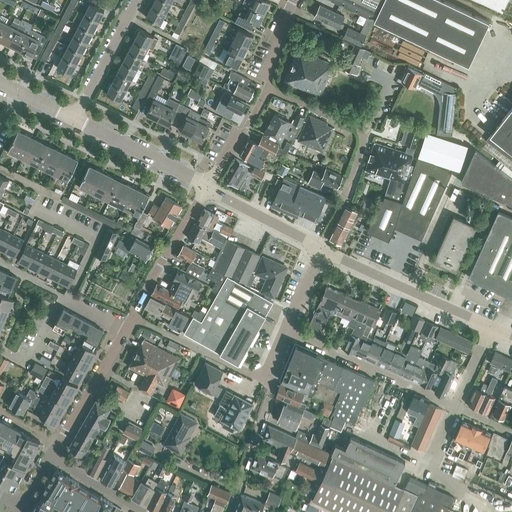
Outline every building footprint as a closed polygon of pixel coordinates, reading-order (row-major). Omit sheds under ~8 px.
[(71,0),(68,6),(73,9),(77,0),(71,0)] [(162,0),(154,0),(151,7),(165,15),(170,4),(162,0)] [(244,0),(243,3),(249,7),(263,14),(269,2),(265,0),(264,0),(244,0)] [(331,0),(369,18),(370,17),(376,4),(378,0),(331,0)] [(378,0),(376,4),(370,17),(374,19),(373,20),(395,31),(433,49),(467,65),(488,21),(443,0),(378,0)] [(478,0),(502,11),(507,0),(478,0)] [(49,10),(51,4),(44,1),(41,6),(49,10)] [(185,12),(190,14),(196,3),(190,1),(185,12)] [(51,4),(49,10),(54,12),(57,7),(51,4)] [(90,4),(84,15),(98,22),(104,11),(90,4)] [(320,5),(314,17),(339,28),(341,29),(344,24),(341,23),(344,16),(320,5)] [(62,17),(67,20),(73,9),(68,6),(62,17)] [(151,7),(146,17),(160,24),(159,26),(162,28),(163,28),(167,21),(163,19),(165,15),(151,7)] [(234,22),(250,30),(254,23),(258,25),(263,14),(249,7),(245,14),(240,11),(234,22)] [(41,9),(38,15),(44,18),(47,12),(41,9)] [(190,14),(185,12),(179,22),(184,25),(190,14)] [(84,15),(79,26),(93,33),(98,22),(84,15)] [(57,28),(62,31),(67,20),(62,17),(57,28)] [(15,30),(9,45),(20,51),(28,35),(30,30),(33,24),(22,19),(19,25),(19,24),(15,30)] [(215,30),(220,32),(224,22),(220,20),(215,30)] [(5,24),(0,34),(0,41),(8,45),(18,24),(12,21),(10,26),(5,24)] [(184,25),(179,22),(174,34),(179,36),(184,25)] [(79,26),(73,36),(87,43),(93,33),(79,26)] [(348,27),(343,38),(360,46),(366,35),(348,27)] [(51,39),(56,41),(62,31),(57,28),(51,39)] [(233,39),(247,47),(253,35),(238,28),(233,39)] [(136,37),(134,40),(148,48),(152,50),(158,39),(154,37),(139,29),(138,29),(137,29),(134,34),(135,36),(136,36),(136,37)] [(28,35),(20,51),(37,59),(47,39),(37,34),(30,30),(28,35)] [(209,40),(214,43),(220,32),(215,30),(209,40)] [(73,36),(68,47),(82,54),(87,43),(73,36)] [(46,48),(51,51),(56,41),(51,39),(46,48)] [(233,39),(228,50),(242,57),(247,47),(233,39)] [(134,40),(128,51),(142,59),(148,48),(134,40)] [(214,43),(209,40),(203,52),(208,55),(214,43)] [(359,64),(366,48),(355,44),(344,69),(357,74),(361,65),(359,64)] [(62,57),(76,64),(82,54),(68,47),(62,57)] [(51,51),(46,48),(40,60),(45,62),(51,51)] [(237,68),(242,57),(228,50),(222,60),(237,68)] [(128,51),(123,62),(137,69),(141,71),(143,66),(139,64),(142,59),(128,51)] [(174,62),(179,64),(185,53),(180,51),(174,62)] [(327,74),(331,64),(299,51),(286,82),(320,96),(329,74),(327,74)] [(188,55),(183,66),(189,69),(194,59),(188,55)] [(71,75),(76,64),(62,57),(57,68),(71,75)] [(199,61),(193,71),(204,77),(210,67),(199,61)] [(123,62),(117,72),(131,80),(137,69),(123,62)] [(174,62),(169,72),(168,73),(174,75),(179,64),(174,62)] [(408,67),(401,82),(414,88),(416,82),(419,84),(418,85),(420,86),(420,85),(434,92),(433,92),(434,93),(439,83),(441,81),(424,73),(424,74),(408,67)] [(168,73),(169,72),(163,69),(160,74),(171,80),(174,75),(168,73)] [(225,83),(223,87),(225,89),(249,100),(254,90),(247,86),(250,80),(242,76),(231,71),(228,77),(230,78),(227,84),(225,83)] [(117,72),(112,82),(126,90),(131,80),(117,72)] [(143,86),(149,89),(154,78),(149,75),(143,86)] [(150,91),(144,104),(151,107),(147,115),(158,120),(165,106),(154,101),(157,94),(156,94),(164,79),(159,76),(158,76),(150,91)] [(439,83),(434,93),(436,95),(437,98),(439,102),(439,106),(439,110),(437,134),(452,135),(457,88),(441,81),(439,83)] [(120,101),(126,90),(112,82),(106,93),(120,101)] [(138,96),(143,98),(149,89),(143,86),(138,96)] [(225,91),(215,111),(231,119),(235,110),(240,113),(246,101),(225,91)] [(143,98),(138,96),(132,107),(137,110),(143,98)] [(205,101),(199,98),(198,100),(196,104),(202,107),(205,101)] [(165,106),(158,120),(169,125),(172,118),(178,121),(185,106),(169,99),(168,99),(165,106)] [(185,106),(178,121),(183,123),(179,131),(179,132),(186,136),(187,134),(191,136),(199,118),(201,115),(190,110),(190,109),(185,106)] [(511,162),(511,106),(485,141),(511,162)] [(202,112),(201,114),(201,115),(207,118),(209,112),(210,112),(204,109),(202,112)] [(300,127),(304,118),(297,115),(293,123),(274,114),(269,123),(295,137),(300,127)] [(323,153),(333,128),(326,125),(327,123),(309,115),(297,142),(323,153)] [(199,118),(191,136),(202,142),(209,127),(210,123),(199,118)] [(269,123),(264,134),(281,143),(284,136),(293,141),(295,137),(269,123)] [(7,150),(22,158),(32,137),(18,130),(7,150)] [(374,143),(365,171),(390,179),(384,198),(386,199),(392,201),(395,193),(396,193),(398,189),(401,190),(403,183),(404,184),(407,175),(411,176),(417,158),(412,157),(413,155),(412,155),(414,148),(419,134),(409,130),(404,145),(407,145),(404,153),(374,143)] [(467,146),(426,132),(418,157),(459,170),(467,146)] [(32,137),(22,158),(37,165),(48,145),(32,137)] [(248,139),(243,148),(258,156),(264,160),(264,159),(266,156),(269,150),(275,153),(278,147),(279,146),(273,143),(262,137),(258,144),(248,139)] [(52,173),(62,152),(48,145),(37,165),(52,173)] [(278,147),(275,153),(277,154),(284,158),(287,152),(282,149),(278,147)] [(258,169),(264,173),(269,165),(263,162),(264,160),(258,156),(243,148),(239,155),(260,167),(258,169)] [(460,182),(511,204),(511,179),(474,150),(460,182)] [(78,160),(64,153),(62,152),(52,173),(67,180),(78,160)] [(237,188),(250,166),(236,158),(223,180),(237,188)] [(417,158),(411,176),(394,227),(421,239),(451,173),(435,164),(417,158)] [(0,171),(12,177),(15,172),(0,165),(0,171)] [(79,186),(93,193),(104,173),(89,165),(79,186)] [(282,165),(277,174),(283,177),(288,168),(282,165)] [(264,173),(258,169),(255,167),(251,174),(260,179),(264,173)] [(338,188),(343,176),(325,169),(323,175),(313,171),(308,184),(320,189),(323,183),(331,186),(332,185),(338,188)] [(15,172),(12,177),(27,185),(30,179),(15,172)] [(93,193),(109,201),(119,180),(104,173),(93,193)] [(0,175),(0,188),(4,191),(10,181),(0,175)] [(380,200),(367,231),(389,241),(394,227),(411,176),(407,175),(404,184),(403,183),(401,190),(398,189),(396,193),(395,193),(392,201),(386,199),(385,202),(380,200)] [(30,179),(27,185),(43,193),(46,187),(30,179)] [(124,208),(134,188),(119,180),(109,201),(124,208)] [(316,221),(326,199),(283,180),(273,202),(316,221)] [(46,187),(43,193),(59,200),(62,195),(46,187)] [(149,195),(136,188),(134,188),(124,208),(139,216),(149,195)] [(84,213),(86,208),(64,196),(61,201),(84,213)] [(153,217),(168,227),(181,206),(166,197),(159,208),(153,204),(149,212),(154,215),(153,217)] [(23,212),(27,214),(32,205),(28,203),(23,212)] [(346,206),(341,215),(356,222),(358,217),(361,217),(364,218),(365,215),(346,206)] [(86,208),(84,213),(99,220),(102,215),(86,208)] [(218,217),(215,215),(204,210),(197,222),(212,229),(218,217)] [(134,226),(140,229),(147,214),(142,211),(134,226)] [(468,277),(509,295),(511,296),(511,217),(498,211),(468,277)] [(102,215),(99,220),(114,228),(117,223),(116,223),(102,215)] [(337,223),(352,230),(356,222),(341,215),(337,223)] [(456,271),(476,226),(453,216),(433,261),(456,271)] [(39,220),(36,224),(41,226),(45,230),(46,231),(49,225),(43,222),(39,220)] [(117,223),(114,228),(119,230),(123,223),(117,220),(116,223),(117,223)] [(194,223),(187,237),(199,244),(202,238),(207,241),(209,236),(210,237),(209,239),(222,246),(225,240),(226,237),(214,231),(207,227),(206,230),(194,223)] [(337,223),(333,232),(347,239),(352,230),(337,223)] [(57,234),(60,230),(54,227),(49,225),(46,231),(50,233),(51,231),(57,234)] [(230,236),(234,229),(223,225),(220,232),(230,236)] [(140,229),(134,226),(131,233),(142,238),(145,232),(140,229)] [(119,234),(109,229),(96,256),(106,261),(119,234)] [(0,237),(0,248),(5,252),(13,236),(3,230),(0,237)] [(343,247),(347,239),(333,232),(328,240),(343,247)] [(120,240),(116,246),(121,249),(128,253),(130,250),(146,260),(153,247),(136,237),(135,238),(129,235),(125,243),(120,240)] [(13,236),(5,252),(15,257),(23,241),(13,236)] [(212,266),(212,268),(222,272),(228,275),(246,283),(251,274),(259,255),(225,240),(222,246),(221,248),(219,253),(216,258),(215,261),(212,266)] [(26,245),(18,261),(29,266),(37,250),(26,245)] [(185,271),(204,282),(207,277),(208,274),(202,271),(204,268),(198,264),(203,256),(183,245),(181,249),(180,248),(178,253),(179,253),(178,255),(191,262),(185,271)] [(29,266),(39,271),(47,255),(37,250),(29,266)] [(47,255),(39,271),(49,276),(57,260),(47,255)] [(258,257),(253,268),(257,270),(256,274),(267,279),(261,292),(273,297),(274,297),(287,268),(263,257),(262,258),(258,257)] [(59,281),(67,265),(69,261),(65,259),(63,263),(57,260),(49,276),(59,281)] [(67,265),(59,281),(69,286),(77,270),(79,266),(74,264),(73,268),(67,265)] [(208,274),(207,277),(216,282),(212,290),(218,293),(227,277),(228,275),(222,272),(212,268),(208,274)] [(0,294),(8,298),(9,298),(18,277),(14,276),(15,276),(14,274),(11,273),(10,274),(0,269),(0,282),(1,283),(0,285),(0,294)] [(125,282),(130,273),(123,270),(119,278),(125,282)] [(171,286),(169,290),(184,298),(191,301),(196,290),(197,290),(201,283),(178,270),(173,280),(174,281),(173,283),(172,282),(170,286),(171,286)] [(273,303),(227,277),(218,293),(209,309),(207,313),(201,322),(195,319),(194,318),(185,333),(184,334),(200,342),(238,364),(258,330),(262,323),(273,303)] [(157,283),(151,294),(152,295),(178,309),(184,298),(169,290),(157,283)] [(331,312),(350,320),(351,321),(352,318),(366,324),(371,326),(373,327),(380,311),(327,287),(326,287),(325,288),(306,331),(306,332),(307,333),(319,338),(331,312)] [(0,307),(9,312),(14,300),(9,298),(8,298),(0,294),(0,307)] [(145,307),(156,312),(171,320),(168,324),(181,331),(188,316),(151,297),(145,307)] [(0,319),(4,321),(9,312),(0,307),(0,319)] [(387,322),(390,315),(392,310),(386,308),(381,319),(387,322)] [(83,345),(93,350),(104,331),(101,329),(99,327),(97,326),(96,327),(84,320),(70,313),(71,312),(68,310),(67,311),(63,309),(52,329),(63,335),(69,325),(78,330),(88,335),(83,345)] [(195,311),(191,316),(194,318),(195,319),(201,322),(207,313),(201,309),(198,313),(195,311)] [(390,315),(387,322),(392,324),(397,313),(392,310),(390,315)] [(413,315),(412,319),(409,326),(419,331),(424,320),(413,315)] [(345,340),(341,349),(353,354),(366,324),(352,318),(351,321),(350,320),(347,326),(353,328),(347,341),(345,340)] [(438,326),(427,321),(422,332),(428,335),(432,337),(433,337),(438,326)] [(373,340),(366,337),(371,326),(366,324),(353,354),(364,358),(373,340)] [(446,330),(440,327),(435,338),(441,341),(446,330)] [(410,328),(406,337),(411,339),(415,331),(410,328)] [(446,330),(441,341),(446,343),(451,332),(446,330)] [(446,343),(452,346),(456,335),(451,332),(446,343)] [(338,343),(341,336),(335,333),(332,341),(338,343)] [(452,346),(457,348),(459,342),(462,337),(456,335),(452,346)] [(373,340),(364,358),(375,363),(385,341),(374,337),(373,340)] [(462,337),(459,342),(471,348),(473,342),(462,337)] [(143,340),(129,367),(146,375),(139,389),(151,395),(157,383),(166,388),(172,376),(175,370),(180,359),(157,347),(143,340)] [(385,341),(375,363),(386,368),(392,356),(395,350),(396,345),(385,340),(385,341)] [(48,345),(58,351),(60,346),(50,341),(48,345)] [(169,341),(166,347),(175,351),(178,345),(169,341)] [(468,353),(471,348),(459,342),(457,348),(468,353)] [(93,350),(83,345),(81,344),(75,354),(91,362),(96,352),(93,350)] [(335,414),(346,419),(354,423),(362,403),(365,404),(374,380),(296,345),(282,381),(314,394),(313,395),(323,399),(334,404),(336,405),(333,413),(335,414)] [(408,378),(418,356),(421,350),(410,345),(406,355),(397,373),(408,378)] [(395,350),(392,356),(386,368),(397,373),(406,355),(402,353),(395,350)] [(502,355),(495,352),(494,352),(489,363),(497,367),(502,355)] [(75,354),(70,364),(85,372),(91,362),(75,354)] [(509,372),(511,364),(511,360),(502,355),(497,367),(509,372)] [(51,361),(42,356),(40,361),(49,366),(51,361)] [(408,378),(420,384),(430,361),(418,356),(408,378)] [(442,373),(449,359),(442,356),(435,370),(438,371),(442,373)] [(435,391),(434,393),(444,398),(444,397),(448,389),(455,392),(458,384),(452,381),(454,376),(451,375),(457,363),(450,359),(445,371),(444,371),(435,391)] [(420,384),(430,388),(438,371),(435,370),(438,364),(435,363),(430,361),(420,384)] [(198,376),(195,383),(212,393),(213,393),(217,395),(221,389),(216,386),(224,372),(206,362),(198,376)] [(30,373),(42,380),(47,370),(36,363),(30,373)] [(70,364),(64,374),(80,383),(85,372),(70,364)] [(56,388),(72,397),(78,386),(62,378),(56,388)] [(488,386),(477,409),(487,414),(494,398),(490,396),(495,385),(497,380),(492,378),(489,383),(488,386)] [(276,397),(294,405),(298,407),(300,402),(304,394),(281,384),(276,397)] [(477,409),(488,386),(483,384),(480,391),(475,389),(468,405),(469,406),(469,408),(473,409),(474,408),(477,409)] [(123,400),(128,392),(117,386),(112,394),(123,400)] [(497,406),(493,415),(498,417),(498,418),(501,420),(502,419),(504,420),(511,405),(509,404),(510,402),(511,403),(511,401),(511,389),(504,386),(495,406),(497,406)] [(51,398),(66,406),(67,407),(72,397),(56,388),(52,397),(51,398)] [(33,400),(36,396),(36,394),(34,393),(35,392),(31,389),(27,396),(17,391),(9,406),(23,414),(28,404),(30,405),(33,400)] [(176,390),(170,404),(180,408),(186,395),(176,390)] [(235,394),(230,402),(227,408),(220,404),(215,415),(222,419),(226,421),(224,426),(233,430),(235,426),(240,428),(252,403),(235,394)] [(409,407),(407,411),(408,413),(416,417),(413,424),(418,426),(423,414),(428,403),(429,401),(415,394),(409,407)] [(60,416),(66,406),(51,398),(52,397),(50,397),(45,407),(60,416)] [(96,401),(80,428),(93,436),(98,428),(99,426),(101,427),(105,429),(110,420),(105,417),(110,409),(104,405),(106,401),(100,398),(98,402),(96,401)] [(323,399),(318,412),(328,417),(334,404),(323,399)] [(284,404),(281,412),(299,419),(301,415),(311,418),(313,413),(288,403),(287,406),(284,404)] [(442,409),(429,404),(411,445),(424,450),(442,409)] [(45,407),(39,417),(55,426),(60,416),(45,407)] [(295,429),(299,419),(281,412),(278,420),(280,421),(279,423),(295,429)] [(190,437),(189,437),(197,423),(180,414),(163,445),(180,455),(190,437)] [(332,421),(330,427),(331,427),(341,431),(346,419),(335,414),(332,421)] [(324,417),(322,424),(329,428),(330,427),(332,421),(324,417)] [(0,468),(3,463),(11,447),(20,431),(1,420),(0,421),(0,468)] [(392,427),(389,435),(399,438),(402,431),(399,430),(402,423),(396,420),(392,427)] [(462,421),(454,439),(464,444),(472,425),(471,425),(462,421)] [(136,439),(142,429),(129,422),(123,432),(136,439)] [(162,434),(165,427),(155,423),(152,430),(162,434)] [(311,436),(309,442),(321,447),(324,441),(328,431),(329,428),(322,424),(321,424),(319,427),(316,435),(312,434),(311,436)] [(281,446),(290,451),(322,466),(329,453),(268,425),(263,437),(281,446)] [(472,425),(464,444),(473,448),(481,429),(472,425)] [(80,428),(69,447),(69,449),(75,452),(75,455),(81,458),(86,449),(88,450),(91,445),(89,444),(93,436),(80,428)] [(481,429),(473,448),(482,452),(490,434),(483,430),(482,430),(481,429)] [(20,431),(11,447),(31,458),(40,442),(20,431)] [(500,460),(508,439),(493,432),(488,447),(489,447),(486,454),(500,460)] [(336,444),(331,454),(333,455),(320,483),(315,495),(313,499),(340,511),(409,511),(410,511),(446,511),(454,497),(434,488),(436,484),(429,481),(427,485),(410,477),(404,488),(395,484),(405,462),(351,437),(345,449),(336,444)] [(510,454),(511,454),(511,439),(503,459),(507,461),(510,454)] [(138,449),(151,456),(156,447),(143,440),(138,449)] [(91,465),(89,464),(85,471),(97,478),(107,459),(104,458),(110,448),(103,444),(91,465)] [(285,461),(290,451),(281,446),(277,457),(285,461)] [(11,447),(3,463),(22,474),(31,458),(11,447)] [(114,454),(101,479),(113,486),(126,461),(114,454)] [(283,479),(288,467),(257,454),(251,468),(273,477),(273,476),(283,479)] [(149,465),(152,460),(145,456),(142,462),(149,465)] [(128,459),(124,466),(122,469),(134,475),(139,465),(128,459)] [(152,460),(149,465),(156,469),(159,464),(152,460)] [(3,463),(0,468),(0,482),(6,486),(13,490),(22,474),(3,463)] [(155,473),(162,476),(167,468),(160,464),(155,473)] [(312,479),(320,483),(324,475),(299,464),(295,472),(297,472),(312,479)] [(454,476),(465,479),(469,469),(458,465),(454,476)] [(67,475),(57,469),(42,494),(43,494),(39,500),(31,511),(55,511),(56,511),(53,509),(56,503),(67,509),(72,511),(107,511),(113,503),(101,496),(101,497),(79,484),(80,483),(70,477),(66,475),(67,475)] [(297,472),(295,472),(291,470),(288,477),(294,479),(297,472)] [(501,472),(497,481),(502,483),(506,474),(501,472)] [(132,497),(140,483),(126,474),(119,489),(132,497)] [(140,483),(132,497),(139,502),(149,486),(148,485),(149,484),(150,484),(152,480),(148,477),(145,483),(141,481),(140,483)] [(312,479),(306,491),(315,495),(320,483),(312,479)] [(139,502),(145,505),(157,483),(152,480),(150,484),(149,484),(148,485),(149,486),(139,502)] [(159,480),(147,506),(147,507),(157,511),(158,511),(167,493),(162,490),(166,483),(159,480)] [(194,494),(199,484),(193,482),(189,492),(190,492),(194,494)] [(212,484),(212,485),(208,495),(226,503),(231,492),(212,484)] [(182,507),(179,511),(196,511),(199,507),(188,502),(189,501),(191,501),(194,494),(190,492),(185,501),(184,500),(182,507)] [(277,507),(281,497),(270,492),(266,503),(277,507)] [(170,511),(172,509),(171,508),(176,497),(167,493),(158,511),(170,511)] [(233,511),(245,511),(246,511),(251,498),(241,495),(233,511)] [(251,498),(246,511),(249,511),(261,511),(263,507),(265,504),(251,498)] [(214,511),(221,511),(226,503),(216,499),(211,511),(214,511)]
